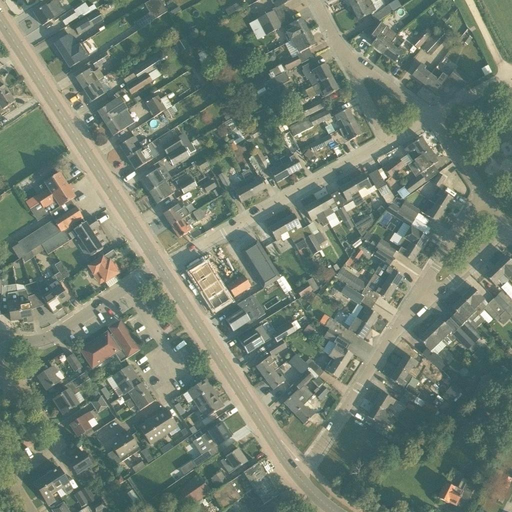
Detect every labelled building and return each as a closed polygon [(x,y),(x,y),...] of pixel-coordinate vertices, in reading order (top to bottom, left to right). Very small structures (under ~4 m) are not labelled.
[(150,0),(144,4),(153,20),(167,12),(160,0),(150,0)] [(269,0),(272,4),(273,3),(276,8),(291,0),(269,0)] [(365,0),(351,8),(358,20),(370,14),(376,23),(404,4),(401,0),(396,0),(386,7),(384,8),(379,0),(365,0)] [(228,16),(243,8),(240,2),(224,10),(228,16)] [(45,6),(42,8),(34,13),(42,26),(50,21),(58,16),(60,18),(65,25),(72,21),(73,22),(96,9),(93,4),(89,7),(87,8),(84,4),(73,11),(72,10),(64,15),(58,6),(54,9),(50,3),(45,7),(45,6)] [(402,19),(406,11),(401,8),(396,15),(402,19)] [(103,19),(98,11),(73,26),(78,34),(103,19)] [(261,28),(277,20),(273,12),(257,20),(261,28)] [(301,19),(286,27),(288,32),(283,34),(288,43),(290,41),(308,32),(301,19)] [(265,35),(281,27),(277,20),(261,28),(265,35)] [(373,28),(367,36),(372,40),(374,42),(371,46),(382,54),(397,35),(378,22),(373,28)] [(452,32),(443,25),(438,30),(440,32),(435,37),(434,36),(422,48),(430,56),(452,32)] [(432,33),(427,28),(424,31),(423,30),(411,44),(417,49),(432,33)] [(106,29),(100,32),(103,39),(109,35),(106,29)] [(382,54),(394,63),(400,55),(403,51),(399,48),(408,36),(402,31),(398,36),(397,35),(382,54)] [(299,53),(314,45),(308,32),(290,41),(294,49),(296,48),(299,53)] [(76,46),(71,39),(68,35),(62,39),(53,44),(61,56),(76,46)] [(81,43),(76,46),(61,56),(69,69),(78,63),(89,55),(81,43)] [(226,49),(221,52),(224,59),(230,56),(226,49)] [(109,58),(105,52),(91,62),(95,68),(106,61),(105,60),(109,58)] [(261,74),(265,82),(284,73),(284,72),(301,64),(301,63),(300,63),(296,55),(297,54),(291,57),(292,58),(282,63),(283,64),(280,65),(269,71),(270,74),(266,76),(264,72),(261,74)] [(156,68),(158,67),(161,65),(160,64),(167,59),(164,55),(157,59),(156,58),(133,73),(138,80),(156,68)] [(305,91),(331,77),(324,64),(318,68),(314,61),(301,68),(302,70),(301,71),(306,81),(308,80),(312,87),(305,91)] [(430,75),(423,70),(425,67),(421,64),(411,76),(423,85),(430,75)] [(208,82),(198,65),(191,70),(201,87),(208,82)] [(156,68),(138,80),(126,88),(131,95),(152,82),(151,81),(160,75),(156,68)] [(83,90),(103,77),(98,69),(93,73),(90,69),(75,78),(83,90)] [(423,85),(434,93),(446,77),(435,69),(430,75),(423,85)] [(473,83),(455,70),(448,79),(462,89),(473,83)] [(284,73),(265,82),(270,91),(289,81),(284,73)] [(83,90),(91,103),(106,93),(105,93),(111,89),(103,77),(83,90)] [(305,91),(309,99),(320,93),(322,98),(338,90),(331,77),(305,91)] [(0,95),(0,111),(2,110),(2,111),(6,108),(14,102),(7,91),(0,95)] [(157,96),(145,104),(154,118),(155,117),(162,113),(166,111),(166,110),(160,100),(157,96)] [(127,110),(119,98),(97,112),(105,124),(127,110)] [(286,127),(324,108),(319,99),(282,119),(284,122),(286,127)] [(344,127),(354,122),(348,109),(339,114),(334,116),(337,121),(340,120),(344,127)] [(105,124),(113,137),(121,131),(134,123),(127,110),(105,124)] [(327,110),(310,119),(309,117),(288,128),(293,137),(331,118),(327,110)] [(283,122),(277,126),(281,133),(287,130),(283,122)] [(354,122),(344,127),(339,130),(343,138),(345,137),(348,142),(361,135),(354,122)] [(330,134),(336,131),(333,125),(327,127),(330,134)] [(167,157),(174,153),(190,144),(184,133),(161,146),(167,157)] [(127,158),(137,152),(132,144),(137,141),(133,137),(127,141),(119,146),(127,158)] [(323,139),(309,146),(313,153),(326,146),(323,139)] [(412,162),(413,161),(419,157),(429,151),(421,139),(404,150),(407,155),(412,162)] [(174,153),(167,157),(173,166),(189,157),(188,155),(195,150),(191,143),(190,144),(174,153)] [(127,158),(135,171),(152,159),(144,147),(137,152),(127,158)] [(413,161),(421,173),(437,163),(429,151),(419,157),(413,161)] [(288,176),(301,169),(296,160),(293,155),(288,158),(287,155),(279,160),(282,165),(288,176)] [(248,158),(255,173),(261,170),(253,156),(248,158)] [(256,161),(262,171),(269,168),(263,157),(256,161)] [(405,167),(398,158),(385,167),(384,169),(390,177),(405,167)] [(38,173),(43,181),(55,173),(50,165),(38,173)] [(282,165),(275,169),(273,167),(268,170),(271,175),(276,183),(288,176),(282,165)] [(149,192),(165,182),(157,169),(141,180),(149,192)] [(377,170),(368,175),(377,191),(385,186),(377,170)] [(224,172),(217,176),(225,190),(231,186),(224,172)] [(51,179),(41,186),(45,192),(36,197),(39,203),(67,186),(59,174),(51,179)] [(438,174),(432,184),(438,188),(440,185),(441,185),(446,178),(438,174)] [(364,175),(351,182),(357,192),(364,188),(366,191),(371,188),(369,183),(364,175)] [(397,193),(402,199),(425,182),(421,175),(397,193)] [(252,176),(244,181),(247,186),(253,196),(265,189),(258,176),(253,179),(252,176)] [(196,188),(195,186),(196,185),(192,179),(188,181),(179,187),(184,195),(189,192),(196,188)] [(212,180),(202,186),(206,193),(216,187),(212,180)] [(240,203),(253,196),(247,186),(244,181),(243,180),(236,184),(238,188),(233,190),(240,203)] [(149,192),(156,204),(173,194),(165,182),(149,192)] [(351,182),(339,189),(344,198),(346,202),(347,202),(348,204),(343,207),(346,212),(363,202),(357,192),(351,182)] [(63,231),(73,224),(82,219),(70,200),(74,198),(67,186),(39,203),(30,209),(37,222),(49,214),(53,220),(17,243),(18,244),(11,248),(19,260),(41,245),(63,231)] [(436,203),(434,205),(444,211),(452,199),(439,191),(436,196),(439,197),(436,203)] [(316,202),(328,223),(335,219),(331,211),(336,208),(334,203),(329,195),(316,202)] [(404,201),(404,203),(396,198),(391,203),(400,209),(415,218),(419,212),(419,211),(404,201)] [(434,205),(428,201),(420,213),(428,218),(437,223),(444,211),(434,205)] [(328,223),(316,202),(304,209),(309,218),(311,222),(316,219),(319,224),(321,222),(323,226),(328,224),(328,223)] [(171,209),(163,214),(171,227),(181,220),(188,215),(183,207),(180,209),(177,205),(171,209)] [(346,212),(343,207),(336,211),(343,224),(347,222),(350,227),(354,225),(346,212)] [(205,218),(200,209),(192,214),(197,222),(205,218)] [(398,210),(393,217),(409,228),(410,226),(414,220),(398,210)] [(354,225),(360,236),(361,236),(361,237),(375,222),(371,214),(354,225)] [(293,215),(281,222),(290,238),(294,245),(303,240),(312,256),(321,251),(317,245),(312,235),(308,229),(303,231),(293,215)] [(76,228),(74,230),(82,243),(78,245),(87,259),(91,256),(91,257),(102,250),(90,231),(99,226),(94,218),(85,224),(84,223),(76,228)] [(171,227),(178,239),(191,231),(188,226),(185,227),(181,220),(171,227)] [(281,222),(268,229),(276,242),(281,239),(282,242),(290,238),(281,222)] [(402,229),(397,236),(402,239),(403,239),(420,250),(428,237),(419,232),(413,228),(410,226),(409,228),(407,232),(402,229)] [(63,231),(41,245),(47,255),(69,241),(63,231)] [(317,245),(319,244),(319,245),(325,241),(319,231),(312,235),(317,245)] [(397,249),(380,239),(375,247),(392,258),(397,249)] [(403,239),(402,239),(398,246),(400,248),(397,253),(412,262),(420,250),(403,239)] [(245,249),(239,252),(263,289),(280,279),(256,241),(251,244),(252,246),(246,250),(245,249)] [(354,261),(353,261),(355,262),(363,253),(358,249),(352,257),(351,256),(350,258),(354,261)] [(389,266),(393,260),(378,250),(373,256),(389,266)] [(511,263),(505,256),(495,266),(508,280),(511,283),(511,263)] [(94,263),(88,267),(93,275),(98,272),(99,274),(105,283),(118,274),(117,273),(119,272),(114,265),(113,266),(109,261),(106,263),(102,257),(94,263)] [(69,276),(62,265),(56,269),(63,280),(69,276)] [(214,311),(229,301),(206,265),(191,275),(214,311)] [(508,280),(495,266),(484,276),(495,287),(499,283),(502,286),(508,280)] [(15,267),(15,279),(23,278),(22,267),(15,267)] [(380,280),(385,283),(395,289),(402,277),(388,267),(385,272),(380,280)] [(335,277),(362,294),(367,285),(341,268),(335,277)] [(60,305),(69,299),(54,276),(44,282),(46,285),(60,305)] [(40,294),(38,290),(36,282),(30,284),(33,296),(39,294),(40,294)] [(385,283),(380,290),(375,287),(372,292),(387,301),(395,289),(385,283)] [(17,292),(21,320),(21,324),(32,322),(29,302),(29,303),(27,298),(33,296),(30,284),(24,286),(16,285),(17,292)] [(300,298),(311,290),(307,284),(296,291),(300,298)] [(46,285),(41,288),(46,295),(42,298),(47,306),(53,314),(62,308),(60,305),(46,285)] [(364,297),(361,295),(345,285),(340,294),(359,306),(364,297)] [(10,322),(21,320),(17,292),(7,294),(8,286),(6,286),(2,286),(1,286),(1,298),(7,298),(7,302),(10,322)] [(273,299),(279,296),(274,287),(255,297),(263,314),(277,308),(273,299)] [(511,318),(507,314),(493,299),(487,304),(484,300),(472,288),(462,298),(478,315),(484,309),(497,323),(500,319),(501,320),(500,321),(503,325),(511,318)] [(511,304),(500,292),(493,299),(507,314),(511,309),(511,304)] [(471,321),(478,315),(462,298),(451,308),(456,313),(450,319),(474,343),(481,337),(473,329),(475,328),(472,324),(471,321)] [(235,314),(225,321),(227,323),(225,325),(229,331),(230,329),(232,332),(234,331),(238,329),(240,331),(257,319),(244,299),(231,308),(235,314)] [(360,311),(355,318),(370,328),(378,316),(363,306),(360,311)] [(355,318),(349,314),(344,323),(350,327),(347,331),(362,340),(370,328),(355,318)] [(324,325),(340,336),(345,328),(329,318),(324,325)] [(429,329),(445,347),(446,346),(441,342),(447,336),(451,332),(468,350),(469,348),(473,352),(477,348),(473,344),(474,343),(450,319),(444,324),(439,319),(429,329)] [(127,359),(139,350),(120,320),(107,329),(109,331),(78,350),(92,370),(115,355),(120,363),(127,359)] [(290,324),(271,335),(276,343),(295,331),(290,324)] [(245,339),(239,343),(241,346),(239,347),(243,353),(245,352),(247,355),(270,339),(261,325),(244,337),(245,339)] [(334,361),(345,367),(352,355),(345,351),(350,343),(342,338),(328,329),(323,338),(335,345),(328,357),(334,361)] [(429,329),(418,340),(430,352),(432,354),(427,359),(440,371),(446,364),(436,355),(445,347),(429,329)] [(271,356),(288,346),(283,340),(267,350),(271,356)] [(74,373),(81,368),(73,354),(65,359),(74,373)] [(295,355),(288,362),(301,375),(309,368),(304,363),(295,355)] [(405,355),(397,368),(407,374),(412,377),(417,369),(420,364),(413,360),(405,355)] [(255,367),(264,379),(278,369),(269,357),(255,367)] [(310,369),(317,375),(318,377),(323,372),(309,359),(304,363),(309,368),(310,369)] [(337,380),(345,367),(334,361),(330,368),(327,366),(324,371),(328,374),(337,380)] [(117,386),(135,375),(129,365),(120,371),(111,377),(117,386)] [(46,391),(60,382),(55,374),(56,374),(52,367),(37,377),(46,391)] [(412,377),(407,374),(397,368),(389,380),(398,386),(405,389),(404,390),(416,398),(420,393),(407,385),(412,377)] [(283,376),(278,369),(264,379),(273,390),(281,384),(284,381),(281,377),(283,376)] [(302,406),(311,397),(313,396),(304,386),(313,377),(314,378),(317,375),(310,369),(308,371),(307,370),(293,384),(298,390),(295,394),(291,397),(284,404),(294,414),(302,406)] [(89,379),(85,373),(74,380),(63,387),(66,392),(53,401),(62,415),(78,405),(84,401),(78,392),(92,384),(89,379)] [(127,393),(141,384),(135,375),(117,386),(123,396),(128,393),(127,393)] [(323,384),(316,376),(311,381),(318,389),(323,384)] [(187,391),(193,401),(210,390),(208,387),(209,387),(205,380),(187,391)] [(128,393),(131,398),(124,403),(126,406),(147,393),(141,384),(127,393),(128,393)] [(453,384),(442,398),(450,404),(461,391),(453,384)] [(321,400),(323,398),(329,392),(323,386),(319,390),(315,394),(314,395),(316,397),(320,401),(321,400)] [(212,393),(210,390),(193,401),(199,410),(217,398),(213,392),(212,393)] [(108,392),(103,396),(106,401),(111,397),(108,392)] [(153,402),(147,393),(126,406),(129,410),(136,405),(139,411),(153,402)] [(374,405),(384,411),(389,404),(391,406),(394,401),(382,393),(374,405)] [(100,396),(90,403),(94,409),(97,414),(107,407),(104,402),(100,396)] [(401,397),(398,402),(405,406),(408,401),(401,397)] [(221,405),(217,398),(199,410),(205,419),(213,414),(222,408),(220,405),(221,405)] [(438,410),(425,402),(421,408),(434,416),(438,410)] [(374,405),(367,417),(385,428),(392,416),(384,411),(374,405)] [(308,412),(302,406),(294,414),(304,425),(315,414),(311,410),(308,412)] [(163,411),(157,415),(168,433),(178,427),(172,419),(166,410),(163,412),(163,411)] [(94,434),(87,423),(93,418),(89,413),(69,426),(77,438),(83,434),(86,439),(94,434)] [(148,422),(159,439),(168,433),(157,415),(150,420),(151,420),(148,422)] [(102,447),(108,443),(103,432),(119,424),(117,420),(94,431),(102,447)] [(396,420),(390,431),(397,438),(408,430),(401,424),(396,420)] [(148,422),(145,424),(145,423),(138,427),(144,436),(150,445),(159,439),(148,422)] [(213,423),(199,431),(201,434),(215,426),(213,423)] [(217,446),(222,443),(230,438),(221,424),(213,429),(201,436),(210,450),(217,446)] [(119,440),(130,456),(140,450),(134,442),(129,434),(119,440)] [(119,440),(110,446),(113,451),(121,462),(130,456),(119,440)] [(145,449),(141,452),(148,463),(152,460),(145,449)] [(234,471),(238,468),(246,462),(238,449),(229,455),(225,458),(230,465),(225,469),(228,474),(234,470),(234,471)] [(113,451),(107,455),(114,467),(121,462),(113,451)] [(206,452),(192,462),(196,468),(211,458),(206,452)] [(91,466),(90,464),(93,462),(89,455),(85,457),(83,453),(68,462),(74,471),(76,475),(78,474),(84,483),(91,478),(85,469),(91,466)] [(141,462),(136,465),(139,470),(144,467),(141,462)] [(250,511),(253,511),(270,501),(278,495),(257,463),(249,469),(215,492),(212,495),(201,502),(204,507),(215,499),(223,511),(242,499),(250,511)] [(56,492),(62,488),(66,494),(72,490),(64,477),(58,469),(46,476),(56,492)] [(219,489),(228,482),(220,472),(211,478),(214,482),(219,489)] [(50,496),(56,492),(46,476),(34,484),(42,496),(40,497),(44,504),(46,503),(48,506),(54,502),(50,496)] [(198,476),(165,499),(173,511),(182,511),(210,493),(198,476)] [(457,489),(444,483),(441,489),(437,498),(448,504),(448,503),(455,506),(456,506),(463,510),(467,500),(475,485),(462,479),(457,489)] [(95,500),(98,498),(96,494),(92,497),(87,488),(80,492),(87,503),(89,505),(96,501),(95,500)] [(81,507),(87,503),(80,492),(74,496),(81,507)] [(98,499),(99,499),(96,501),(89,505),(88,505),(92,511),(103,511),(108,509),(107,507),(110,505),(104,495),(98,499)] [(69,511),(63,502),(51,510),(51,511),(69,511)]
